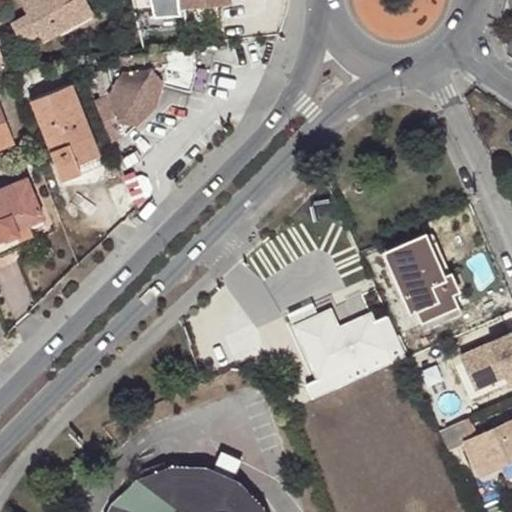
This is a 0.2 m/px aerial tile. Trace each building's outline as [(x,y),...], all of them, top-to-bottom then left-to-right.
[(22,0),(28,12),(13,20),(23,42),(38,35),(42,42),(94,15),(86,0),(22,0)] [(259,6),(226,10),(230,39),(262,34),(259,13),(259,6)] [(259,13),(262,34),(272,33),(270,12),(259,13)] [(95,101),(111,143),(127,138),(152,105),(169,64),(167,49),(124,54),(125,70),(109,98),(95,101)] [(77,162),(100,154),(72,83),(31,99),(63,179),(81,172),(77,162)] [(0,148),(14,143),(0,107),(0,148)] [(104,162),(100,154),(77,162),(81,172),(104,162)] [(0,240),(21,231),(21,228),(47,217),(30,175),(0,187),(0,240)] [(0,253),(26,243),(21,231),(0,240),(0,253)] [(387,253),(413,313),(419,311),(424,323),(459,308),(453,296),(461,292),(453,275),(445,278),(426,235),(387,253)] [(311,313),(292,323),(317,374),(304,380),(311,394),(345,377),(338,364),(363,351),(369,364),(402,347),(383,305),(368,313),(364,306),(334,323),(320,330),(311,313)] [(324,305),(311,313),(320,330),(334,323),(324,305)] [(511,336),(467,356),(483,391),(511,377),(511,336)] [(445,418),(450,428),(465,422),(460,411),(445,418)] [(450,428),(441,432),(450,450),(467,443),(482,473),(511,460),(511,422),(473,440),(465,422),(450,428)] [(257,511),(257,510),(236,487),(205,474),(171,474),(142,486),(118,509),(116,511),(257,511)]
